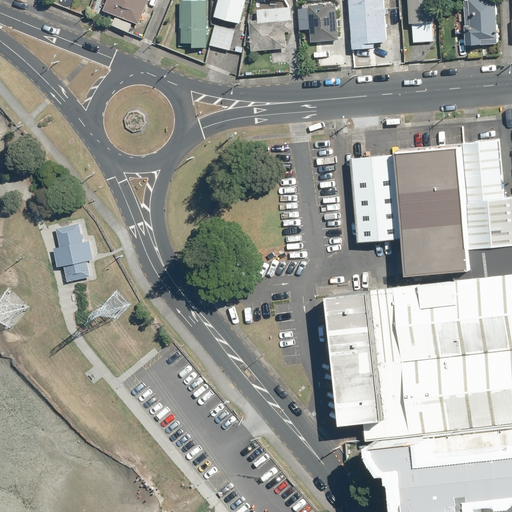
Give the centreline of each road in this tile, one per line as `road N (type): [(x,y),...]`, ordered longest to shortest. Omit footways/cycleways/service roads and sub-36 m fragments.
road 1 (secondary): [(364,511),(177,286),(153,242)]
road 2 (secondary): [(280,102),(511,83)]
road 3 (secondary): [(0,21),(146,75)]
road 4 (secondary): [(98,139),(0,37)]
road 5 (secondary): [(161,80),(280,102)]
